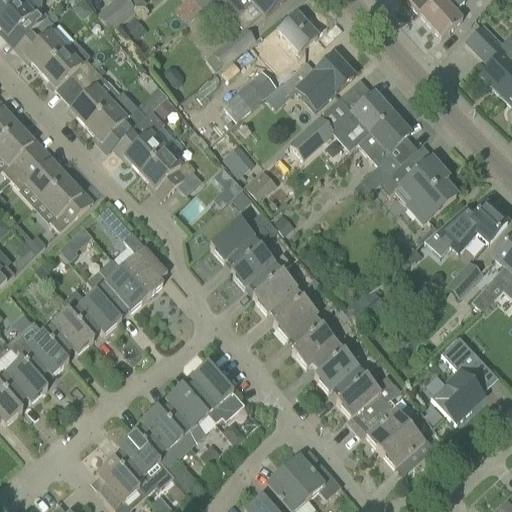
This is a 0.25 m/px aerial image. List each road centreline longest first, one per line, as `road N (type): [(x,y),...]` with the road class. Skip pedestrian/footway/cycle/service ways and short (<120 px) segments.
road 1 (residential): [(211,325),(170,267),(173,239),(127,207),(0,71)]
road 2 (unclassified): [(511,182),(343,0)]
road 3 (residential): [(52,462),(211,325)]
road 4 (residential): [(511,442),(453,491),(400,511)]
road 5 (residential): [(293,422),(211,325)]
road 6 (residential): [(208,511),(293,422)]
